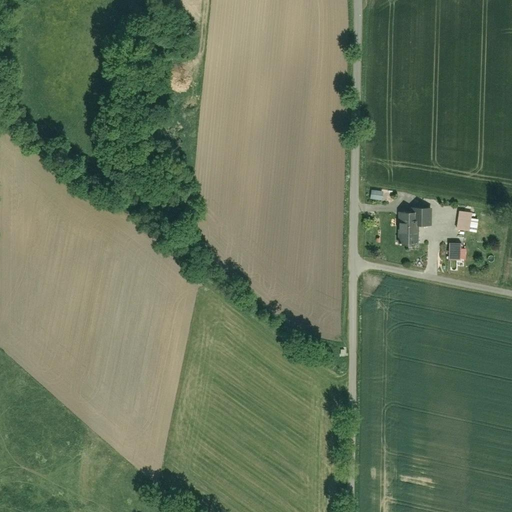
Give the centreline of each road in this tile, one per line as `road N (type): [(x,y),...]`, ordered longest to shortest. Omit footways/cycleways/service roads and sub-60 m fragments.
road 1 (residential): [(355,265),(359,0)]
road 2 (residential): [(350,511),(355,265)]
road 3 (residential): [(355,265),(511,293)]
